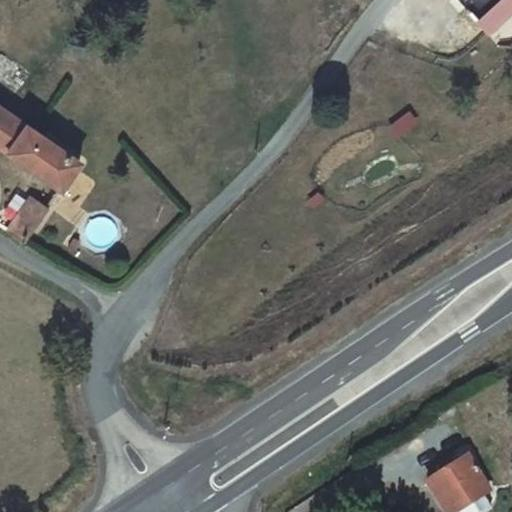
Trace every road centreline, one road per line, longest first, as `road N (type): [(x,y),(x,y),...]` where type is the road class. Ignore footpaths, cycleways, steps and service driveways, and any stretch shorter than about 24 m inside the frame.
road 1 (unclassified): [(130,316),(168,260),(290,133),(387,0)]
road 2 (secondary): [(511,253),(177,472)]
road 3 (secondary): [(212,506),(511,304)]
road 4 (residential): [(0,240),(130,316)]
